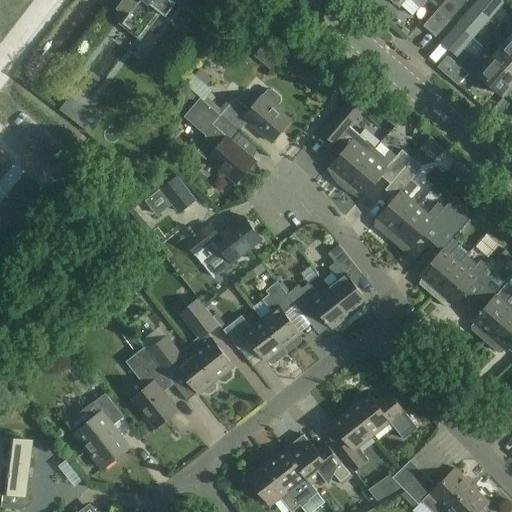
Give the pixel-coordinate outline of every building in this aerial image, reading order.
[(122,0),(116,9),(127,17),(122,23),(140,37),(160,12),(166,16),(176,4),(170,0),(122,0)] [(445,0),(439,8),(452,19),(467,1),(465,0),(445,0)] [(478,0),(473,6),(481,13),(492,0),(478,0)] [(473,6),(457,24),(473,37),(472,36),(487,19),(481,13),(473,6)] [(452,19),(439,8),(423,26),(436,37),(452,19)] [(473,37),(457,24),(442,42),(457,55),(473,37)] [(511,40),(510,39),(495,57),(511,71),(511,40)] [(511,88),(511,71),(495,57),(486,49),(470,67),(505,97),(511,88)] [(450,77),(460,66),(448,56),(438,68),(450,77)] [(189,63),(180,72),(198,88),(206,79),(189,63)] [(221,115),(240,132),(248,122),(272,143),(291,121),(275,107),(280,101),(280,97),(271,90),(267,90),(262,96),(262,95),(250,109),(236,98),(221,115)] [(201,150),(209,157),(208,159),(236,184),(255,161),(232,141),(240,132),(221,115),(203,100),(188,116),(212,137),(201,150)] [(339,186),(340,187),(374,147),(349,125),(353,121),(341,110),(321,132),(334,143),(339,137),(348,145),(327,168),(331,177),(339,186)] [(101,120),(92,113),(82,126),(91,133),(101,120)] [(390,183),(407,164),(413,158),(402,149),(397,155),(390,149),(384,156),(374,147),(340,187),(344,190),(350,193),(355,196),(360,198),(381,174),(390,183)] [(376,224),(391,237),(419,205),(409,196),(419,185),(412,179),(417,174),(407,164),(390,183),(385,189),(395,197),(378,217),(379,217),(376,220),(376,224)] [(195,199),(176,175),(161,186),(180,211),(195,199)] [(475,191),(482,197),(490,189),(490,188),(483,182),(483,183),(475,191)] [(150,212),(166,231),(182,217),(166,198),(150,212)] [(445,228),(447,225),(459,212),(449,204),(446,208),(439,202),(429,214),(419,205),(391,237),(406,249),(408,249),(411,246),(412,246),(435,220),(445,228)] [(460,211),(459,212),(447,225),(464,240),(477,225),(460,211)] [(202,263),(220,249),(232,263),(262,240),(243,217),(219,236),(211,226),(188,244),(202,263)] [(419,283),(432,294),(460,262),(467,255),(468,253),(459,245),(461,242),(454,237),(421,275),(423,277),(421,279),(419,283)] [(338,280),(328,288),(354,321),(369,309),(369,304),(352,282),(362,275),(340,246),(330,254),(336,262),(329,268),(338,280)] [(481,260),(478,264),(467,255),(460,262),(432,294),(446,307),(449,306),(452,302),(454,304),(478,277),(488,285),(502,268),(493,260),(488,266),(481,260)] [(485,341),(511,310),(511,286),(507,282),(511,276),(502,268),(488,285),(497,293),(473,320),(475,322),(471,326),(472,330),(485,341)] [(296,305),(287,294),(278,282),(266,291),(268,294),(262,299),(272,311),(261,320),(288,353),(302,342),(302,338),(300,335),(301,334),(285,313),(296,305)] [(333,329),(335,327),(338,331),(342,330),(354,321),(328,288),(318,296),(309,284),(302,289),(299,285),(287,294),(296,305),(306,318),(317,310),(333,329)] [(188,345),(194,353),(216,381),(219,379),(221,381),(226,382),(233,377),(233,371),(231,369),(234,367),(208,333),(219,325),(198,299),(180,313),(199,336),(188,345)] [(511,310),(485,341),(499,353),(503,352),(505,349),(507,350),(511,343),(511,310)] [(266,362),(269,360),(271,362),(274,364),(288,353),(261,320),(251,328),(242,316),(223,330),(239,350),(250,341),(266,362)] [(144,347),(172,382),(187,370),(205,394),(211,395),(218,390),(218,384),(216,381),(194,353),(188,345),(178,352),(159,328),(141,342),(145,347),(144,347)] [(127,361),(148,388),(133,400),(155,429),(179,411),(165,392),(174,385),(172,382),(144,347),(127,361)] [(369,392),(350,407),(373,435),(391,420),(405,438),(418,428),(390,391),(376,402),(369,392)] [(105,394),(67,423),(102,469),(130,447),(113,425),(123,418),(105,394)] [(359,447),(373,435),(350,407),(332,422),(348,441),(337,450),(354,472),(366,462),(368,460),(359,447)] [(304,434),(285,449),(290,455),(312,483),(323,475),(329,483),(334,473),(341,482),(351,474),(326,442),(316,449),(304,434)] [(0,492),(24,496),(31,442),(0,437),(0,492)] [(285,449),(267,463),(300,505),(318,491),(312,483),(290,455),(285,449)] [(402,486),(421,467),(412,458),(392,477),(402,486)] [(291,511),(300,505),(267,463),(249,477),(270,505),(281,497),(291,511)] [(402,486),(409,494),(429,475),(421,467),(402,486)] [(429,475),(409,494),(418,504),(421,500),(432,511),(442,511),(445,509),(471,484),(455,467),(437,484),(429,475)] [(448,511),(475,511),(481,507),(487,501),(471,484),(445,509),(448,511)]
